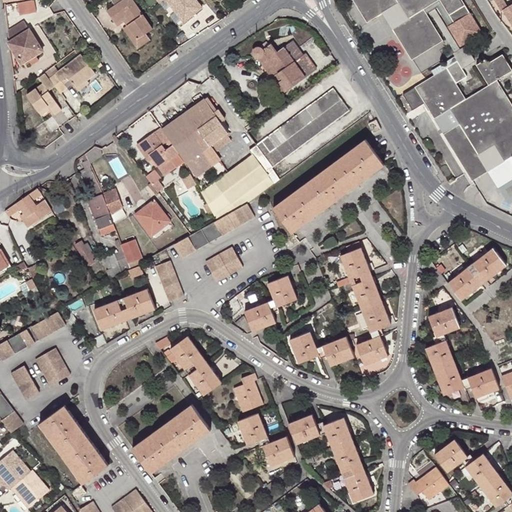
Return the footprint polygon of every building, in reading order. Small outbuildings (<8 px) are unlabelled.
[(34,0),(23,0),(17,2),(21,15),(38,10),(34,0)] [(121,0),(116,4),(107,10),(115,22),(126,15),(131,22),(127,24),(137,38),(146,32),(153,27),(133,0),(121,0)] [(198,0),(156,0),(158,2),(160,0),(164,0),(183,23),(204,7),(198,0)] [(353,0),(367,22),(371,20),(358,0),(353,0)] [(424,9),(427,7),(431,4),(437,0),(439,0),(446,10),(462,0),(358,0),(371,20),(382,13),(398,3),(408,19),(392,28),(409,56),(441,36),(424,9)] [(462,0),(446,10),(448,14),(465,4),(462,0)] [(511,2),(508,5),(505,0),(495,0),(501,9),(503,8),(511,23),(511,2)] [(382,13),(392,28),(408,19),(398,3),(382,13)] [(460,64),(449,71),(451,75),(475,60),(465,45),(459,49),(431,4),(427,7),(455,52),(453,53),(460,64)] [(126,15),(115,22),(118,25),(124,20),(127,24),(131,22),(126,15)] [(24,21),(8,30),(9,42),(8,42),(22,63),(44,50),(24,21)] [(150,38),(146,32),(137,38),(127,24),(123,27),(137,47),(150,38)] [(443,40),(441,36),(409,56),(411,59),(443,40)] [(283,94),(317,69),(306,53),(304,54),(293,40),(276,52),(271,44),(264,48),(262,46),(259,46),(255,47),(252,50),(252,52),(253,55),(255,57),(257,59),(258,59),(260,59),(262,59),(265,57),(277,73),(271,77),(283,94)] [(82,54),(49,79),(55,86),(59,93),(66,88),(61,80),(67,76),(75,87),(86,79),(95,73),(82,54)] [(472,181),(488,170),(479,155),(494,146),(503,161),(511,156),(511,157),(511,104),(497,79),(511,70),(502,54),(488,63),(485,59),(476,64),(489,85),(466,98),(451,75),(449,71),(446,67),(403,94),(412,110),(424,102),(434,118),(449,108),(459,124),(443,134),(472,181)] [(260,59),(258,59),(271,77),(277,73),(265,57),(262,59),(260,59)] [(48,105),(50,108),(55,114),(62,109),(49,90),(55,86),(49,79),(45,72),(39,77),(43,83),(27,95),(39,112),(48,105)] [(89,83),(86,79),(75,87),(78,91),(89,83)] [(350,110),(334,88),(284,125),(257,145),(273,167),(319,133),(350,110)] [(203,151),(212,145),(229,132),(205,99),(202,101),(163,129),(179,152),(197,177),(213,166),(203,151)] [(41,115),(50,108),(48,105),(39,112),(41,115)] [(374,134),(381,130),(377,119),(369,123),(374,134)] [(177,168),(184,162),(179,152),(163,129),(161,127),(137,145),(146,157),(149,154),(152,159),(159,168),(171,160),(177,168)] [(293,233),(354,188),(385,165),(366,139),(334,162),(273,207),(293,233)] [(274,184),(269,176),(252,154),(230,170),(212,145),(203,151),(213,166),(197,177),(194,179),(215,216),(217,220),(248,202),(251,201),(274,184)] [(273,167),(257,145),(249,150),(252,154),(269,176),(274,184),(280,179),(272,168),(273,167)] [(95,146),(85,153),(88,159),(89,162),(102,152),(102,148),(95,146)] [(479,155),(488,170),(503,161),(494,146),(479,155)] [(102,152),(89,162),(90,165),(103,156),(102,152)] [(456,157),(449,161),(457,176),(465,171),(456,157)] [(103,194),(93,170),(90,165),(89,162),(88,159),(82,162),(85,169),(94,188),(98,196),(103,194)] [(165,176),(177,168),(171,160),(159,168),(165,176)] [(94,188),(85,169),(79,171),(89,191),(94,188)] [(160,181),(155,185),(159,191),(165,188),(160,181)] [(156,195),(159,192),(152,183),(149,186),(156,195)] [(38,188),(5,211),(10,217),(21,210),(23,213),(27,218),(23,220),(28,228),(52,211),(45,200),(37,205),(34,200),(42,195),(38,188)] [(116,189),(103,194),(111,215),(123,207),(116,189)] [(103,194),(98,196),(89,199),(102,235),(116,229),(115,226),(111,215),(103,194)] [(170,219),(166,215),(155,199),(135,214),(152,236),(171,221),(170,219)] [(256,215),(248,202),(217,220),(192,235),(175,244),(183,257),(224,234),(256,215)] [(111,215),(115,226),(128,217),(123,207),(111,215)] [(84,237),(75,242),(87,265),(96,260),(84,237)] [(132,262),(142,258),(135,239),(125,243),(132,262)] [(350,279),(360,275),(362,281),(352,285),(371,332),(381,328),(392,324),(373,276),(360,241),(347,246),(349,252),(343,254),(341,255),(349,277),(350,279)] [(124,250),(129,263),(132,262),(125,243),(122,244),(124,250)] [(493,247),(473,263),(480,272),(475,275),(468,266),(448,282),(462,300),(507,265),(493,247)] [(234,248),(207,262),(218,282),(244,267),(234,248)] [(9,265),(0,249),(0,256),(6,267),(9,265)] [(113,268),(117,277),(131,269),(129,263),(124,250),(119,252),(115,254),(120,265),(113,268)] [(115,254),(109,256),(113,268),(120,265),(115,254)] [(113,268),(109,256),(104,258),(109,270),(113,268)] [(131,269),(143,262),(142,258),(132,262),(129,263),(131,269)] [(169,301),(186,295),(172,258),(155,264),(169,301)] [(480,272),(473,263),(468,266),(475,275),(480,272)] [(274,299),(277,306),(299,298),(289,275),(268,283),(274,299)] [(352,285),(362,281),(360,275),(350,279),(351,282),(352,285)] [(350,279),(349,277),(336,282),(339,287),(351,282),(350,279)] [(122,309),(118,299),(94,308),(103,330),(156,309),(148,287),(124,297),(128,307),(122,309)] [(124,297),(118,299),(122,309),(128,307),(124,297)] [(279,310),(277,306),(274,299),(269,301),(273,312),(279,310)] [(277,322),(273,312),(269,301),(245,310),(253,331),(277,322)] [(437,337),(445,334),(461,328),(452,306),(429,316),(437,337)] [(58,310),(49,316),(32,325),(39,338),(66,324),(58,310)] [(238,310),(231,321),(243,328),(247,333),(252,331),(244,315),(238,310)] [(18,333),(0,343),(0,357),(1,360),(34,341),(27,328),(18,333)] [(373,338),(381,335),(383,334),(381,328),(371,332),(373,338)] [(321,354),(318,347),(311,331),(290,339),(299,363),(321,354)] [(436,343),(447,339),(445,334),(437,337),(434,338),(436,343)] [(171,348),(186,369),(195,363),(198,368),(189,374),(204,395),(223,381),(189,335),(171,348)] [(347,335),(323,345),(327,356),(331,366),(355,357),(347,335)] [(389,355),(381,335),(373,338),(357,344),(365,365),(389,355)] [(168,336),(156,342),(161,349),(171,344),(168,336)] [(465,386),(462,379),(447,339),(436,343),(426,348),(444,395),(465,386)] [(327,356),(323,345),(318,347),(321,354),(322,357),(327,356)] [(56,347),(36,358),(51,385),(71,373),(56,347)] [(172,353),(167,357),(171,364),(176,360),(172,353)] [(195,363),(186,369),(189,374),(198,368),(195,363)] [(25,365),(11,373),(26,399),(39,391),(25,365)] [(492,367),(468,376),(472,387),(476,398),(500,388),(492,367)] [(511,371),(501,375),(511,400),(511,399),(511,371)] [(264,404),(258,386),(253,388),(251,382),(255,380),(258,379),(256,372),(242,378),(244,384),(234,388),(243,412),(264,404)] [(472,387),(468,376),(462,379),(465,386),(466,389),(472,387)] [(0,418),(11,433),(24,423),(2,394),(0,391),(0,418)] [(162,425),(132,447),(152,474),(182,452),(212,430),(192,403),(162,425)] [(66,404),(40,424),(61,454),(83,484),(110,465),(88,434),(66,404)] [(247,445),(258,440),(269,436),(260,412),(238,421),(247,445)] [(298,444),(321,435),(317,424),(313,413),(289,423),(298,444)] [(324,425),(327,433),(343,472),(352,468),(355,474),(345,478),(354,501),(375,493),(361,456),(345,416),(324,425)] [(317,424),(321,435),(327,433),(324,425),(323,422),(317,424)] [(271,442),(263,445),(272,466),(296,457),(287,435),(271,442)] [(269,436),(258,440),(260,446),(263,445),(271,442),(269,436)] [(437,453),(441,462),(449,472),(463,462),(469,457),(455,439),(437,453)] [(2,483),(8,490),(11,488),(30,471),(13,451),(0,461),(0,476),(4,482),(2,483)] [(506,500),(511,495),(511,489),(499,473),(484,452),(475,459),(466,466),(496,507),(506,500)] [(466,466),(475,459),(472,455),(469,457),(463,462),(466,466)] [(312,457),(304,460),(306,466),(314,463),(312,457)] [(437,467),(421,478),(424,482),(419,485),(416,482),(414,479),(409,483),(418,495),(423,491),(430,500),(450,485),(437,467)] [(352,468),(343,472),(345,478),(355,474),(352,468)] [(49,490),(32,469),(30,471),(11,488),(16,494),(18,492),(30,506),(49,490)] [(331,480),(323,483),(330,489),(334,488),(331,480)] [(81,485),(72,492),(77,499),(86,492),(81,485)] [(155,511),(138,489),(113,507),(116,511),(155,511)] [(475,491),(471,494),(475,500),(479,497),(475,491)] [(100,511),(93,501),(80,509),(81,511),(100,511)] [(326,511),(320,503),(307,511),(326,511)]
